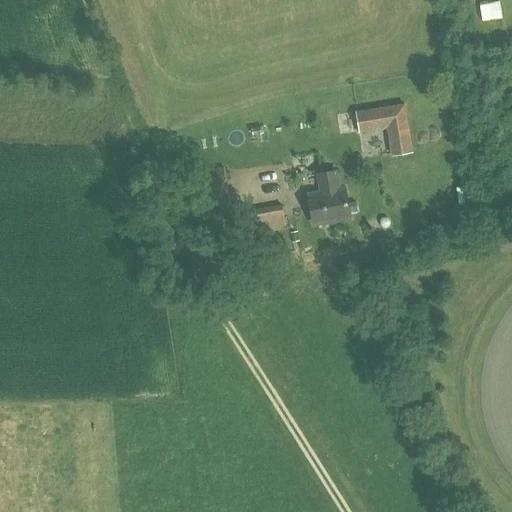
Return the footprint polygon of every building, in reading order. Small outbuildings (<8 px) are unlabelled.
[(391,154),(412,150),(404,103),(356,111),(359,131),(387,126),(391,154)] [(225,168),(185,173),(190,209),(230,204),(225,168)] [(308,194),(314,223),(349,217),(344,187),(339,188),(336,170),(318,174),(321,192),(308,194)] [(285,225),(282,205),(245,212),(248,232),(285,225)] [(238,241),(239,257),(266,254),(265,239),(238,241)]
